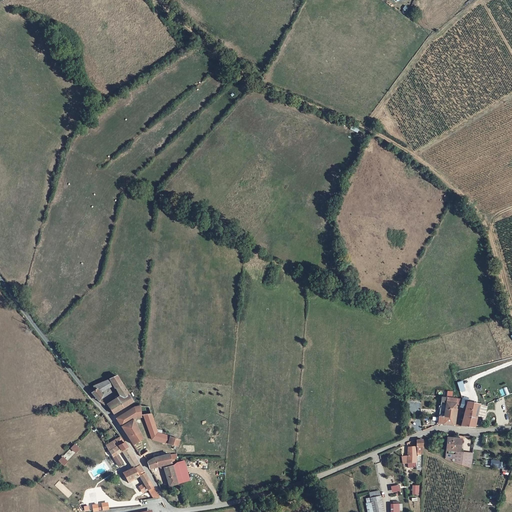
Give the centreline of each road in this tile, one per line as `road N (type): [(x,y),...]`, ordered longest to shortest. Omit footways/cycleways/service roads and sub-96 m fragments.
road 1 (track): [(511,304),(492,235),(444,179),(374,132),(247,77),(158,0)]
road 2 (unclassified): [(179,511),(297,484),(437,427),(511,426)]
road 3 (unclassified): [(0,279),(104,410),(171,511)]
